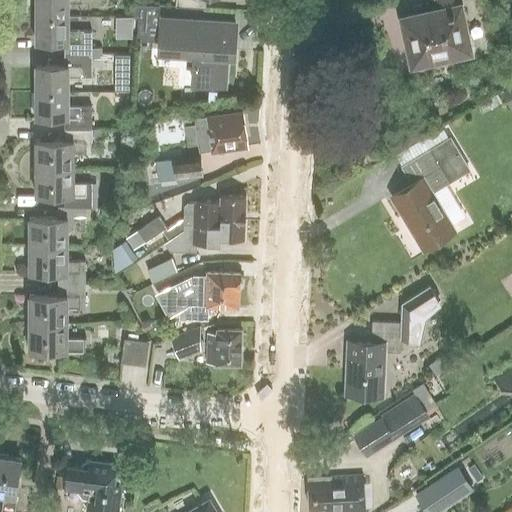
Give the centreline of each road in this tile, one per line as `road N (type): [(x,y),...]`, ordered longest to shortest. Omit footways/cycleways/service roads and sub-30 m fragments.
road 1 (tertiary): [(276,421),(297,0)]
road 2 (residential): [(276,421),(0,384)]
